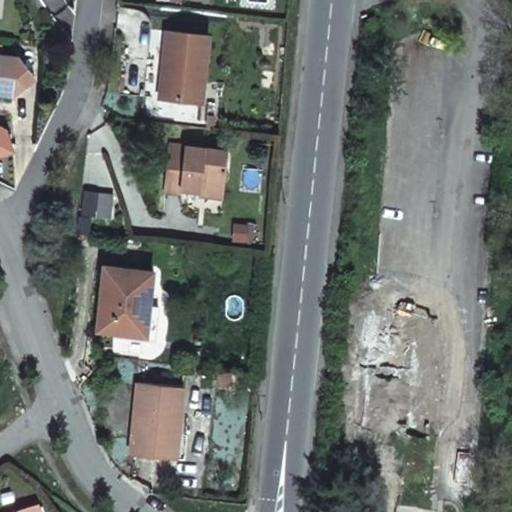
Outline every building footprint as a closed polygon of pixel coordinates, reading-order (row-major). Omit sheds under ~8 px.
[(204,99),(211,32),(168,27),(164,64),(169,64),(166,95),(204,99)] [(20,58),(0,55),(0,91),(16,94),(36,78),(20,58)] [(164,64),(161,95),(166,95),(169,64),(164,64)] [(170,144),(165,190),(181,191),(182,188),(200,189),(224,192),(228,150),(170,144)] [(199,196),(223,198),(224,192),(200,189),(199,196)] [(104,268),(100,332),(149,335),(151,305),(153,271),(104,268)] [(159,336),(161,306),(151,305),(149,335),(159,336)] [(414,341),(369,337),(362,425),(408,429),(414,341)] [(182,420),(185,389),(138,384),(130,456),(172,460),(174,435),(181,435),(181,427),(182,420)] [(174,435),(172,460),(186,462),(189,436),(187,436),(188,421),(182,420),(181,427),(181,435),(174,435)] [(473,466),(458,465),(456,484),(455,495),(470,496),(473,466)]
